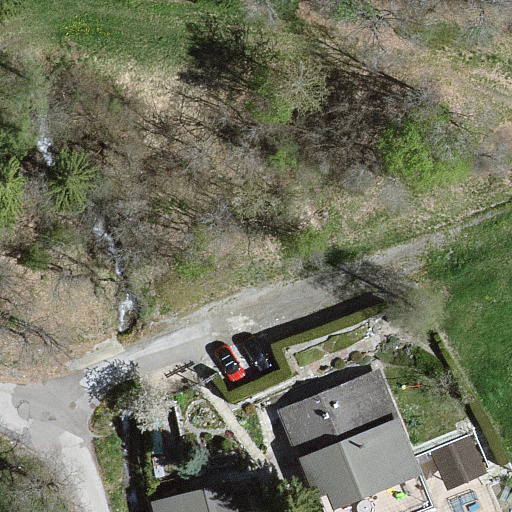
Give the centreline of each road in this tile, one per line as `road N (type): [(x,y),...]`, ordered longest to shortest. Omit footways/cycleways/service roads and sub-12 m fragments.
road 1 (track): [(36,417),(511,221)]
road 2 (tertiary): [(0,404),(51,430),(94,511)]
